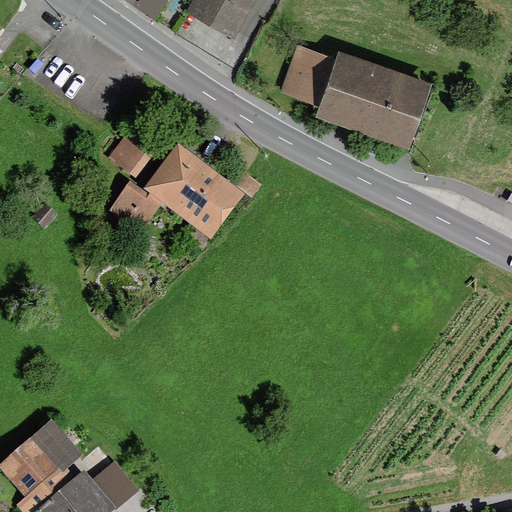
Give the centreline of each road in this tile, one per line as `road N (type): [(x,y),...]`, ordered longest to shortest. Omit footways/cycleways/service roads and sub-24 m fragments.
road 1 (primary): [(76,0),(277,130),(511,254)]
road 2 (unknown): [(89,9),(84,31),(0,118)]
